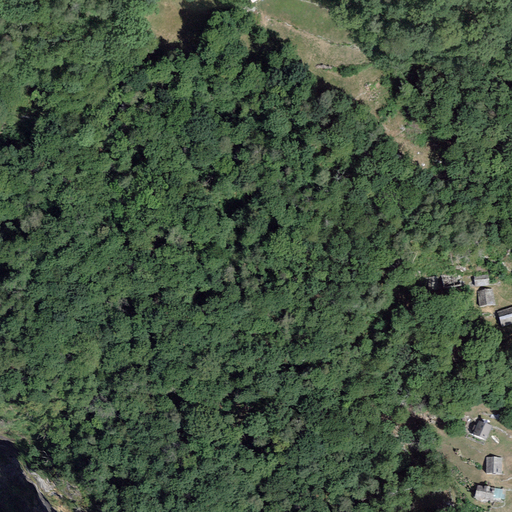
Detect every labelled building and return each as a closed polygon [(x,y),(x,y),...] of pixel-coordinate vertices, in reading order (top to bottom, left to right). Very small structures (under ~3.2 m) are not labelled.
[(473,273),(474,286),(490,284),(489,271),(473,273)] [(457,272),(441,275),(445,294),(461,291),(457,272)] [(477,291),(480,307),(494,305),(491,288),(477,291)] [(511,307),(497,311),(501,327),(511,324),(511,307)] [(486,440),(492,426),(478,420),(472,434),(486,440)] [(501,474),(502,458),(486,457),(486,474),(501,474)] [(506,490),(477,485),(475,498),(500,503),(501,499),(504,500),(506,490)]
